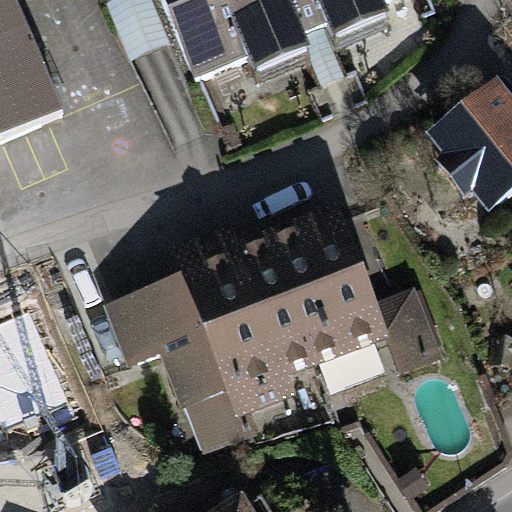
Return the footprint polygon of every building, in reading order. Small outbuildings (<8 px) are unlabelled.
[(416,0),(128,0),(174,112),(224,92),(234,116),(285,95),(270,57),(297,46),(311,79),(365,57),(353,27),(417,1),(416,0)] [(0,144),(48,124),(0,13),(0,144)] [(511,148),(478,106),(408,161),(471,241),(511,208),(511,148)] [(184,275),(104,306),(129,369),(161,356),(182,410),(186,408),(205,457),(258,436),(249,414),(298,395),(290,376),(387,338),(401,375),(443,359),(415,288),(379,302),(339,201),(239,240),(233,224),(173,247),(184,275)] [(242,489),(207,511),(271,511),(261,496),(251,503),(242,489)]
